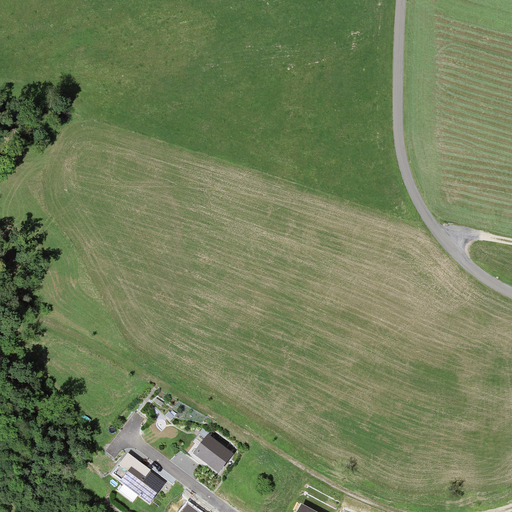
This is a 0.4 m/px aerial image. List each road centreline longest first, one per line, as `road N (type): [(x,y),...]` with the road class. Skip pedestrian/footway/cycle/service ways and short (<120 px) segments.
road 1 (track): [(39,307),(149,378),(394,511)]
road 2 (unclassified): [(511,293),(448,244),(410,187),(397,107),(400,0)]
road 3 (residential): [(125,435),(224,511)]
